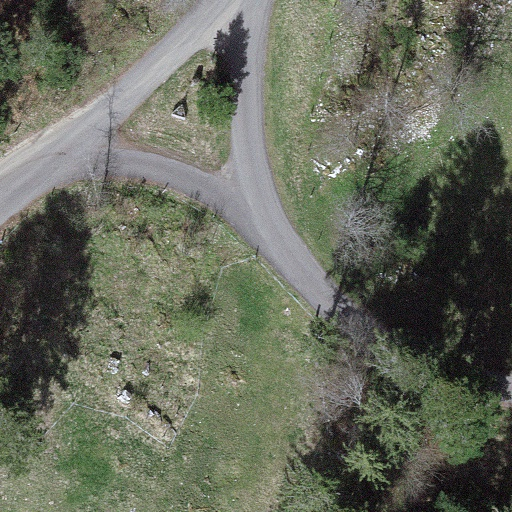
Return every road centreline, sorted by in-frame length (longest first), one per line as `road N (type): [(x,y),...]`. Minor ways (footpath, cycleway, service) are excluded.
road 1 (unclassified): [(261,215),(298,270),(402,359),(448,381),(511,388)]
road 2 (unclassified): [(238,0),(63,153)]
road 3 (unclassified): [(247,0),(246,129),(261,215)]
road 4 (unclassified): [(63,153),(167,169),(261,215)]
